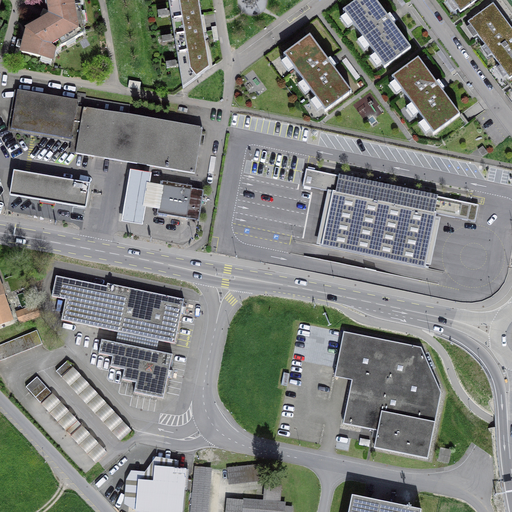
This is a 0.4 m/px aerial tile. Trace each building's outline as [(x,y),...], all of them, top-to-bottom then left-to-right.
[(84,35),(78,0),(49,0),(53,21),(28,32),(22,54),(52,61),(56,50),(84,35)] [(209,70),(197,0),(167,0),(182,89),(209,70)] [(384,69),(411,49),(393,24),(398,20),(393,13),(387,17),(374,0),(358,0),(343,12),(345,16),(340,19),(341,20),(339,21),(345,29),(347,28),(347,29),(352,26),(362,39),(357,43),(364,52),(369,49),(375,56),(370,60),(377,69),(381,65),(384,69)] [(390,0),(398,10),(406,4),(402,0),(390,0)] [(476,0),(442,0),(454,16),(476,0)] [(511,77),(511,34),(490,4),(461,25),(504,83),(511,77)] [(322,109),(325,113),(352,93),(333,69),(336,67),(330,59),(328,61),(310,36),(283,56),(286,60),(281,63),(282,64),(280,66),(285,73),(287,72),(288,73),(290,72),(291,74),(295,72),(303,83),(298,86),(299,87),(296,88),(302,96),(304,95),(305,96),(310,93),(315,99),(310,103),(317,113),(322,109)] [(447,75),(455,70),(440,50),(433,56),(447,75)] [(356,81),(360,78),(346,58),(342,61),(356,81)] [(434,136),(460,117),(442,92),(448,87),(442,79),(436,84),(418,59),(391,78),(395,83),(390,87),(396,96),(401,92),(411,105),(406,109),(413,119),(418,115),(423,123),(418,126),(425,136),(431,132),(434,136)] [(140,90),(141,83),(129,81),(128,88),(140,90)] [(77,99),(13,94),(8,131),(70,140),(77,99)] [(198,131),(81,112),(73,158),(190,176),(198,131)] [(483,156),(488,153),(483,147),(478,150),(483,156)] [(89,180),(14,169),(10,194),(85,205),(89,180)] [(146,207),(157,208),(156,212),(199,219),(204,188),(161,181),(160,184),(149,183),(151,172),(129,169),(122,220),(144,223),(146,207)] [(330,193),(319,247),(425,269),(436,214),(468,220),(472,203),(356,179),(307,169),(303,187),(330,193)] [(0,324),(14,320),(0,276),(0,324)] [(160,342),(175,345),(183,301),(54,278),(50,300),(55,301),(54,308),(63,310),(61,322),(116,332),(114,343),(102,341),(99,356),(115,359),(113,368),(131,371),(129,383),(136,385),(134,395),(164,400),(172,356),(158,353),(160,342)] [(36,306),(17,312),(20,322),(39,316),(36,306)] [(36,330),(0,344),(0,361),(42,344),(36,330)] [(370,451),(424,462),(432,422),(438,395),(417,350),(340,335),(331,378),(348,381),(339,426),(373,434),(370,451)] [(67,361),(56,371),(61,377),(72,367),(67,361)] [(131,430),(72,367),(61,377),(120,440),(131,430)] [(51,392),(37,376),(26,386),(40,402),(51,392)] [(77,421),(51,392),(40,402),(66,431),(77,421)] [(81,426),(77,421),(66,431),(71,436),(81,426)] [(107,453),(81,426),(71,436),(96,463),(107,453)] [(452,451),(441,448),(438,460),(448,463),(452,451)] [(262,464),(231,467),(232,481),(263,478),(262,464)] [(140,511),(182,511),(185,468),(144,466),(140,511)] [(204,511),(207,469),(190,468),(187,511),(204,511)] [(280,482),(267,480),(266,499),(279,500),(280,482)] [(421,511),(422,510),(352,495),(348,511),(421,511)] [(285,503),(245,500),(244,511),(284,511),(285,506),(285,503)] [(241,511),(243,503),(226,501),(225,511),(241,511)]
